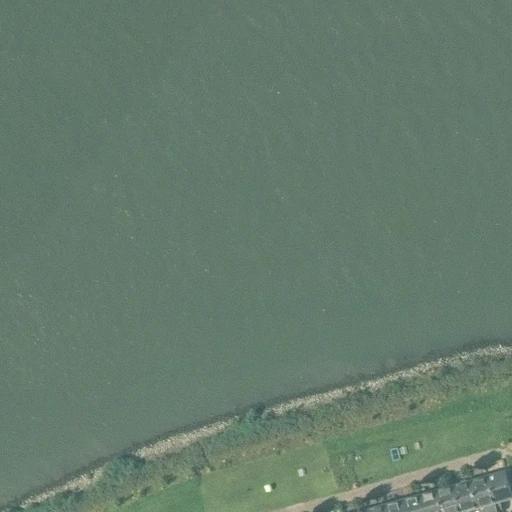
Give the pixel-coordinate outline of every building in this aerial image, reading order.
[(504,472),(487,477),(497,511),(501,510),(499,503),(511,499),(504,472)] [(487,477),(470,482),(477,509),(478,511),(496,511),(497,511),(487,477)] [(470,482),(453,487),(459,511),(465,511),(477,509),(470,482)] [(459,511),(453,487),(436,491),(441,511),(459,511)] [(441,511),(436,491),(419,496),(423,511),(441,511)] [(423,511),(419,496),(402,501),(404,511),(423,511)] [(404,511),(402,501),(384,506),(386,511),(404,511)]
